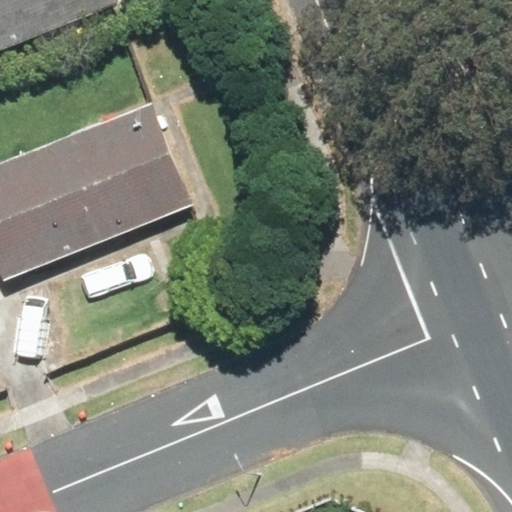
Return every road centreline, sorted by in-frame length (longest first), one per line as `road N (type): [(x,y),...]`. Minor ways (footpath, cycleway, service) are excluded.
road 1 (residential): [(4,511),(458,324)]
road 2 (primary): [(458,324),(329,0)]
road 3 (primary): [(511,453),(458,324)]
